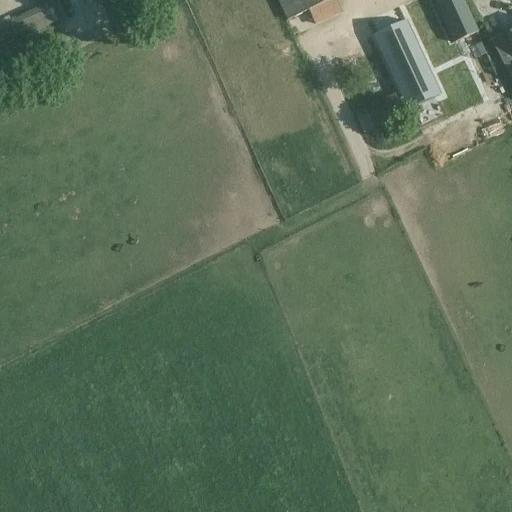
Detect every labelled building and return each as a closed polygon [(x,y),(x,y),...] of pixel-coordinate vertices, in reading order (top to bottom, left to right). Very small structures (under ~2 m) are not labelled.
[(278,0),(288,21),(335,0),(278,0)] [(435,0),(455,44),(479,33),(463,0),(435,0)] [(19,40),(55,24),(47,6),(11,22),(19,40)] [(406,22),(374,37),(408,112),(441,97),(406,22)] [(396,98),(357,117),(367,137),(406,118),(396,98)]
